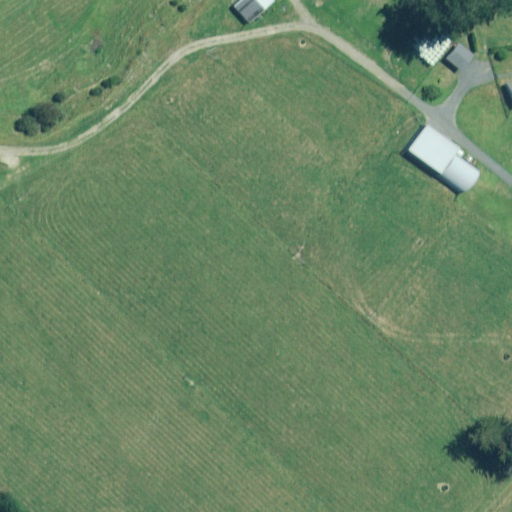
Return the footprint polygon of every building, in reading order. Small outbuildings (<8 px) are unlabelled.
[(269,1),(268,0),(234,0),(228,7),(244,24),(269,1)] [(449,39),(431,25),(414,46),(432,60),(449,39)] [(469,55),(454,44),(442,60),(457,71),(469,55)] [(511,79),(502,84),(511,105),(511,79)] [(460,154),(421,126),(403,151),(459,191),(474,171),(457,159),(460,154)]
